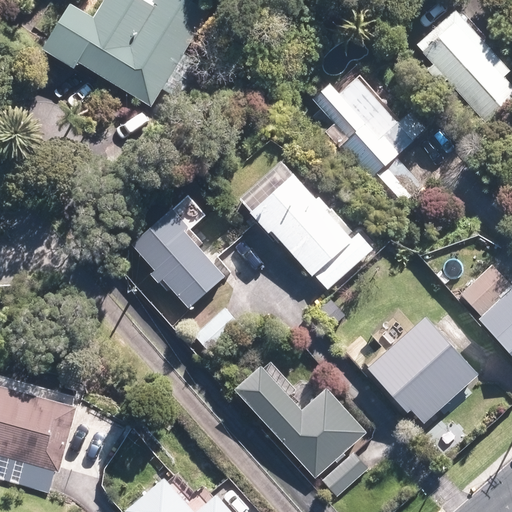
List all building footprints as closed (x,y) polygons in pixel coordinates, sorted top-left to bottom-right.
[(147,104),(199,15),(173,0),(152,0),(144,14),(121,0),(103,0),(88,27),(65,13),(47,45),(147,104)] [(511,89),(511,83),(452,22),(419,53),(482,118),(511,89)] [(347,81),(319,109),(333,123),(321,135),(393,208),(412,189),(384,161),(405,140),(347,81)] [(289,180),(252,214),(309,275),(346,241),(289,180)] [(166,217),(134,246),(190,306),(222,276),(166,217)] [(355,239),(316,275),(328,288),(367,252),(355,239)] [(490,267),(462,294),(481,314),(509,287),(490,267)] [(511,295),(483,323),(511,353),(511,295)] [(328,302),(316,313),(329,327),(341,316),(328,302)] [(237,328),(222,312),(195,338),(210,354),(237,328)] [(475,372),(441,337),(423,355),(430,363),(397,395),(423,422),(475,372)] [(252,373),(234,391),(311,472),(354,432),(319,396),(295,418),(252,373)] [(69,411),(0,392),(0,453),(53,468),(69,411)] [(364,469),(352,457),(328,480),(339,493),(364,469)] [(181,511),(158,485),(126,511),(220,511),(213,503),(202,511),(181,511)]
